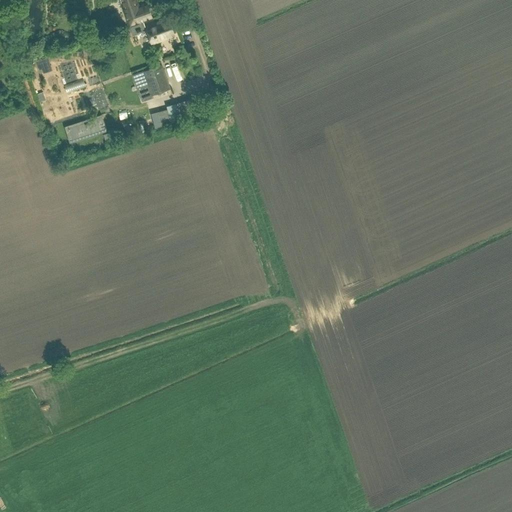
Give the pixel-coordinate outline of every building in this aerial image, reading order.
[(119,0),(130,27),(144,22),(153,19),(147,3),(139,6),(137,0),(119,0)] [(164,37),(174,34),(169,18),(146,26),(144,22),(130,27),(133,36),(147,31),(151,44),(164,39),(164,37)] [(48,57),(37,61),(39,70),(51,66),(48,57)] [(171,88),(162,64),(143,71),(151,95),(171,88)] [(193,96),(188,98),(191,108),(197,106),(193,96)] [(157,108),(151,110),(156,126),(161,125),(157,108)] [(96,118),(68,127),(72,139),(100,130),(96,118)]
